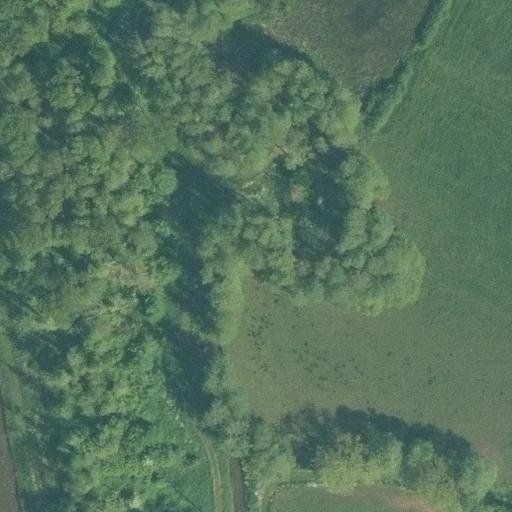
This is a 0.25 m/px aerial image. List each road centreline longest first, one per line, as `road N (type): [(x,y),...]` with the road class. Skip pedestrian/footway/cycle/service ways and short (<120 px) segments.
road 1 (track): [(149,0),(131,47),(143,79),(173,109),(187,147),(191,248),(181,384),(217,511)]
road 2 (track): [(44,511),(0,244)]
